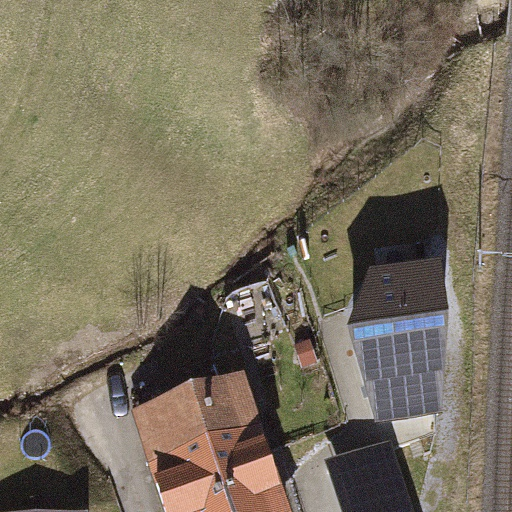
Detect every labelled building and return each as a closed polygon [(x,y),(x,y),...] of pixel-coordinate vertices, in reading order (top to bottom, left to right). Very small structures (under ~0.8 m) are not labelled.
[(445,268),(372,277),(350,345),(377,433),(445,424),(454,329),(445,268)] [(132,415),(149,470),(263,435),(246,380),(132,415)] [(290,511),(263,435),(211,452),(230,511),(290,511)] [(412,511),(390,446),(327,467),(342,511),(412,511)] [(230,511),(211,452),(149,470),(162,511),(230,511)]
